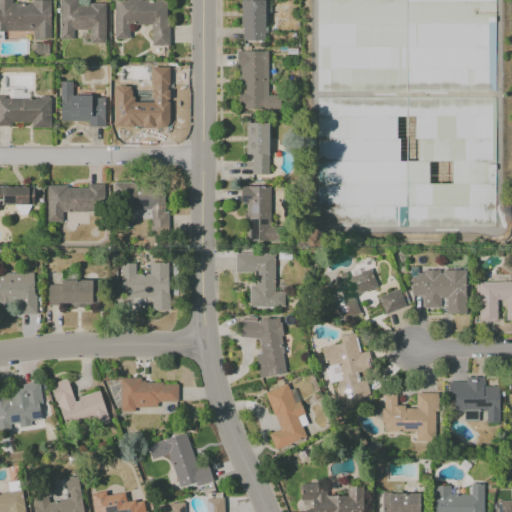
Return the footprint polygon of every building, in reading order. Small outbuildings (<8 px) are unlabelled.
[(0,0),(0,31),(32,31),(32,39),(50,39),(50,1),(11,2),(11,0),(0,0)] [(104,43),(104,4),(78,5),(77,0),(58,0),(59,39),(72,39),(72,30),(89,30),(89,43),(104,43)] [(150,25),(150,46),(167,46),(166,0),(113,0),(113,38),(128,38),(128,25),(150,25)] [(265,0),(240,0),(240,41),(265,41),(265,0)] [(267,95),(267,51),(236,51),(236,69),(238,69),(238,110),(280,110),(280,95),(267,95)] [(114,128),(168,128),(168,67),(151,67),(151,102),(132,102),(132,86),(114,86),(114,128)] [(60,121),(88,121),(88,127),(104,127),(104,98),(89,98),(89,95),(72,95),(71,82),(60,82),(60,121)] [(0,124),(30,124),(30,128),(50,128),(50,97),(0,97),(0,124)] [(493,97),(317,98),(317,227),(494,226),(493,97)] [(245,154),(252,154),(251,175),(268,175),(268,123),(245,123),(245,154)] [(150,209),(150,234),(168,234),(168,212),(163,212),(163,184),(113,184),(113,209),(150,209)] [(0,204),(33,205),(33,187),(0,185),(0,204)] [(47,221),(62,221),(62,212),(104,212),(104,185),(46,186),(47,221)] [(244,241),(276,241),(277,227),(269,227),(269,186),(240,186),(240,204),(244,204),(244,241)] [(249,307),(284,307),(284,292),(274,292),(274,254),(234,254),(234,273),(253,273),(253,286),(249,286),(249,307)] [(119,263),(120,298),(151,297),(151,311),(169,310),(168,263),(149,263),(149,274),(135,274),(135,263),(119,263)] [(328,285),(341,321),(360,314),(353,296),(376,287),(369,269),(359,273),(357,268),(347,272),(347,271),(333,276),(336,282),(328,285)] [(465,314),(465,271),(416,270),(416,277),(410,277),(410,296),(423,296),(423,308),(440,308),(440,298),(446,298),(446,314),(465,314)] [(0,304),(13,305),(13,314),(36,314),(36,273),(0,272),(0,304)] [(97,280),(60,280),(60,285),(47,285),(47,304),(72,304),(72,307),(98,306),(97,280)] [(505,321),(511,320),(511,281),(478,282),(478,321),(496,321),(496,300),(505,300),(505,321)] [(405,306),(398,289),(377,297),(384,314),(405,306)] [(258,377),(285,374),(279,317),(239,321),(241,339),(258,337),(260,353),(255,354),(258,377)] [(320,348),(328,384),(334,383),(339,404),(369,398),(365,380),(358,381),(356,372),(371,369),(367,351),(358,353),(353,333),(339,336),(340,343),(320,348)] [(447,382),(447,401),(454,401),(454,412),(463,412),(463,419),(477,419),(477,412),(486,412),(486,424),(499,424),(498,387),(484,387),(483,377),(465,377),(465,382),(447,382)] [(99,392),(73,399),(67,379),(51,383),(63,426),(93,418),(95,426),(108,422),(99,392)] [(157,402),(177,402),(177,381),(119,381),(119,412),(134,412),(134,407),(157,408),(157,402)] [(0,433),(10,432),(9,427),(31,425),(31,421),(42,419),(38,383),(21,385),(21,391),(0,393),(0,433)] [(264,392),(278,430),(268,434),(274,450),(306,438),(301,426),(307,424),(299,402),(294,404),(286,384),(264,392)] [(416,432),(416,442),(435,442),(434,393),(415,393),(415,407),(396,407),(395,395),(382,395),(382,432),(416,432)] [(147,444),(151,459),(168,455),(178,489),(211,480),(207,465),(195,468),(186,433),(147,444)] [(83,511),(78,476),(64,478),(67,500),(48,502),(47,494),(32,496),(33,511),(83,511)] [(0,511),(24,511),(21,480),(7,482),(8,492),(0,493),(0,511)] [(362,511),(363,487),(347,486),(347,496),(326,496),(326,484),(300,484),(300,501),(311,501),(311,509),(305,509),(304,511),(362,511)] [(482,511),(483,484),(470,484),(470,495),(449,494),(449,485),(434,485),(433,511),(482,511)] [(91,493),(92,511),(148,511),(147,500),(125,503),(124,493),(105,495),(104,492),(91,493)] [(381,511),(419,511),(420,493),(381,494),(381,511)] [(222,511),(222,497),(206,498),(206,511),(183,511),(183,503),(163,504),(163,511),(222,511)] [(511,511),(511,500),(497,500),(496,511),(511,511)]
